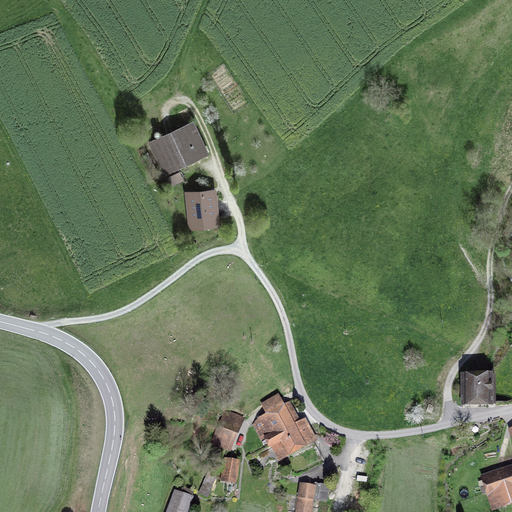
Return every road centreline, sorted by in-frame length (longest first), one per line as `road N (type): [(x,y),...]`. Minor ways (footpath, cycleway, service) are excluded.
road 1 (track): [(27,328),(122,311),(196,259),(232,249),(249,258),(273,294),(300,390),(334,427),(351,435),(397,433),(511,408)]
road 2 (secondary): [(98,511),(114,432),(104,379),(72,345),(0,321)]
road 3 (track): [(457,421),(448,386),(487,324),(494,227),(511,189)]
road 4 (track): [(241,251),(237,216),(196,113),(184,100),(171,102),(168,130)]
